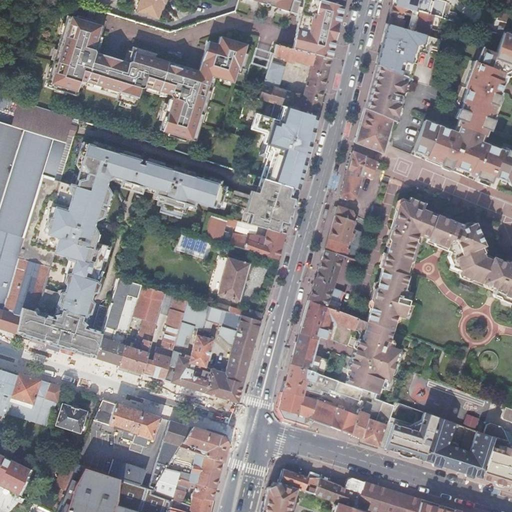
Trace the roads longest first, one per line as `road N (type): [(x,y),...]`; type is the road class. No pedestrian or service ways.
road 1 (primary): [(353,58),(253,424)]
road 2 (secondary): [(511,504),(253,424)]
road 3 (residential): [(253,424),(0,347)]
road 4 (residential): [(353,58),(229,27),(169,43),(112,26)]
